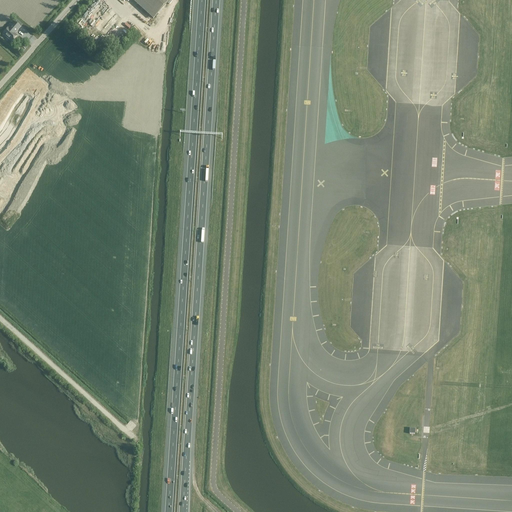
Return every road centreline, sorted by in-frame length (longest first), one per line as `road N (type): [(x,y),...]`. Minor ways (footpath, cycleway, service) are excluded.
road 1 (motorway): [(202,0),(168,511)]
road 2 (motorway): [(182,511),(215,0)]
